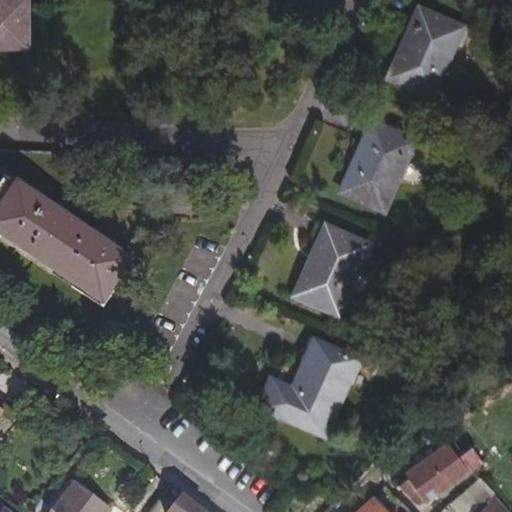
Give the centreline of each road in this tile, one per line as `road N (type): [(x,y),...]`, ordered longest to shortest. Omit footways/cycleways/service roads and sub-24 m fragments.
road 1 (residential): [(143,440),(290,149)]
road 2 (residential): [(0,125),(290,149)]
road 3 (unclassified): [(0,335),(143,440)]
road 4 (residential): [(290,149),(364,0)]
